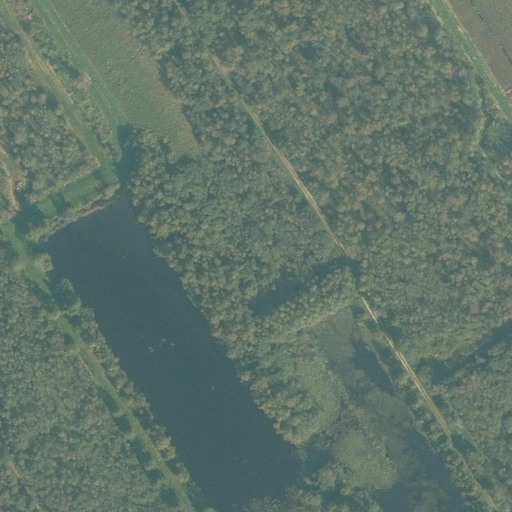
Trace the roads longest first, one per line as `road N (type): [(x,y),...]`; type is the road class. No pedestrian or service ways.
road 1 (track): [(192,511),(18,242),(32,216),(120,169),(123,149),(115,118),(36,0)]
road 2 (track): [(496,511),(363,297),(324,218),(180,0)]
